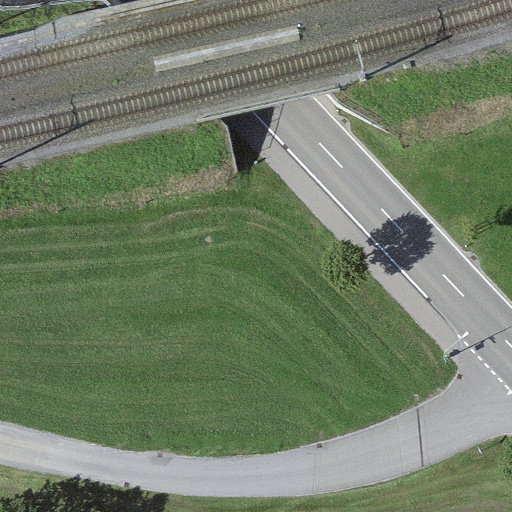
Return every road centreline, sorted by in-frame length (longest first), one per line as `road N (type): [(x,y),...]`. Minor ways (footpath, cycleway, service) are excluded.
road 1 (unclassified): [(0,441),(80,461),(244,482),(377,459),(471,419),(511,390)]
road 2 (tertiary): [(511,349),(182,0)]
